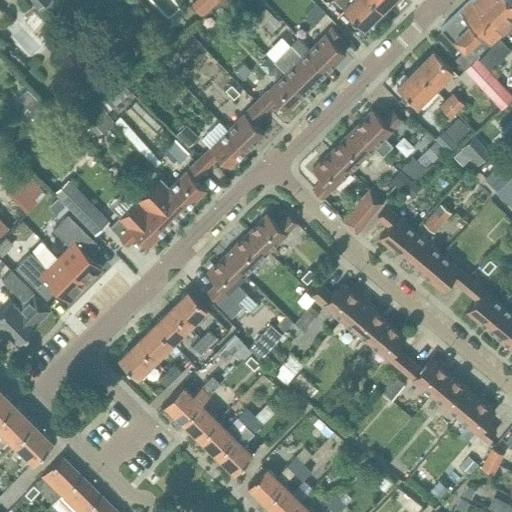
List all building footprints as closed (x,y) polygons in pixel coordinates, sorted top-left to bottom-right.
[(28,0),(38,9),(39,8),(46,16),(59,4),(54,0),(28,0)] [(67,0),(65,2),(78,15),(94,0),(67,0)] [(335,0),(344,8),(350,14),(364,28),(382,10),(371,0),(335,0)] [(371,0),(382,10),(391,2),(392,3),(395,0),(371,0)] [(511,0),(470,0),(441,28),(455,42),(463,52),(470,45),(478,54),(510,25),(511,22),(511,0)] [(316,2),(306,12),(316,23),(326,12),(316,2)] [(334,25),(310,50),(328,69),(346,52),(335,41),(343,34),(334,25)] [(511,29),(480,60),(490,70),(511,49),(511,29)] [(274,59),(274,60),(286,72),(286,73),(305,92),(308,89),(328,69),(309,50),(297,37),(290,44),(277,57),(276,57),(274,59)] [(119,48),(95,69),(108,84),(132,63),(119,48)] [(433,50),(415,68),(435,88),(453,70),(433,50)] [(228,67),(243,82),(256,69),(241,53),(228,67)] [(155,56),(146,65),(154,73),(162,64),(155,56)] [(478,58),(465,69),(500,106),(511,95),(511,93),(490,70),(480,60),(478,58)] [(435,88),(415,68),(397,86),(417,106),(435,88)] [(286,73),(257,101),(265,110),(277,98),(287,109),(305,92),(286,73)] [(231,85),(226,89),(235,98),(240,93),(232,84),(231,85)] [(19,99),(29,108),(20,117),(44,141),(61,123),(28,90),(19,99)] [(453,92),(446,99),(457,111),(464,104),(453,92)] [(457,111),(446,99),(439,106),(451,118),(457,111)] [(136,100),(127,110),(153,136),(163,126),(136,100)] [(257,101),(228,130),(247,148),(264,132),(254,121),(265,110),(257,101)] [(96,103),(81,115),(98,136),(113,124),(96,103)] [(373,109),(355,126),(374,146),(383,155),(393,146),(384,137),(402,119),(393,109),(383,119),(373,109)] [(186,123),(175,135),(187,147),(199,136),(186,123)] [(355,126),(331,150),(350,170),(374,146),(355,126)] [(212,146),(201,156),(209,165),(219,155),(230,166),(247,148),(228,130),(212,146)] [(436,138),(450,152),(458,144),(444,130),(436,138)] [(475,135),(454,155),(462,164),(470,157),(483,144),(475,135)] [(165,151),(178,164),(189,153),(176,140),(165,151)] [(435,140),(424,151),(432,160),(444,149),(435,140)] [(331,150),(313,168),(323,178),(313,188),(322,197),(350,170),(331,150)] [(511,151),(486,177),(498,190),(511,175),(511,151)] [(399,171),(412,183),(426,168),(413,156),(399,171)] [(199,158),(170,187),(189,206),(206,189),(196,178),(208,166),(199,158)] [(399,171),(392,179),(396,184),(403,189),(405,191),(405,190),(412,183),(399,171)] [(189,206),(160,177),(137,199),(165,229),(189,206)] [(511,177),(497,192),(508,203),(511,199),(511,177)] [(69,179),(54,193),(95,234),(106,223),(109,220),(69,179)] [(396,184),(388,193),(395,198),(403,189),(396,184)] [(344,219),(357,232),(383,202),(370,189),(344,219)] [(148,246),(165,229),(137,199),(133,196),(109,220),(106,223),(115,232),(128,245),(138,235),(148,246)] [(423,224),(435,233),(452,213),(441,203),(423,224)] [(380,236),(399,253),(416,232),(386,207),(379,216),(389,225),(380,236)] [(267,212),(249,230),(268,250),(297,222),(288,213),(278,223),(267,212)] [(68,214),(53,229),(70,246),(58,257),(86,285),(103,268),(90,255),(100,245),(68,214)] [(249,230),(225,253),(225,254),(244,273),(268,250),(249,230)] [(416,232),(399,253),(422,272),(440,251),(416,232)] [(6,239),(0,245),(0,253),(3,256),(13,245),(6,239)] [(452,277),(464,288),(472,278),(440,251),(422,272),(442,288),(452,277)] [(31,252),(15,267),(47,299),(57,289),(70,301),(86,285),(58,257),(58,258),(47,268),(31,252)] [(244,273),(225,254),(208,271),(218,282),(208,292),(232,316),(243,306),(239,301),(247,293),(236,281),(244,273)] [(490,259),(482,268),(488,273),(496,264),(490,259)] [(0,311),(0,323),(18,342),(36,324),(36,323),(50,309),(11,269),(2,279),(20,296),(14,302),(11,299),(8,303),(0,311)] [(310,269),(301,278),(307,283),(315,274),(310,269)] [(255,283),(266,293),(277,282),(267,271),(255,283)] [(467,309),(487,326),(504,305),(472,278),(464,288),(477,298),(467,309)] [(311,296),(344,322),(362,300),(341,282),(331,293),(321,284),(311,296)] [(188,290),(171,307),(190,326),(207,309),(189,290),(188,290)] [(344,322),(365,340),(384,318),(362,300),(344,322)] [(511,311),(504,305),(487,326),(510,346),(511,342),(511,311)] [(171,307),(154,324),(172,342),(172,343),(190,326),(171,307)] [(295,324),(305,332),(318,317),(308,309),(295,324)] [(250,348),(261,359),(293,322),(285,315),(275,327),(270,323),(250,348)] [(365,340),(399,368),(408,358),(396,347),(405,336),(384,318),(365,340)] [(154,324),(137,341),(155,360),(163,352),(163,351),(172,342),(154,324)] [(209,330),(201,338),(210,347),(218,339),(209,330)] [(235,353),(241,359),(250,350),(235,333),(216,352),(226,362),(235,353)] [(210,347),(201,338),(193,346),(201,355),(210,347)] [(137,341),(119,358),(138,377),(155,360),(137,341)] [(250,350),(241,359),(242,361),(243,360),(254,372),(263,363),(250,350)] [(399,368),(434,397),(452,375),(430,357),(421,369),(408,358),(399,368)] [(287,385),(293,379),(298,372),(285,361),(274,374),(287,385)] [(174,364),(166,371),(174,379),(181,373),(182,372),(174,364)] [(166,371),(159,379),(167,387),(174,379),(166,371)] [(300,373),(292,381),(308,397),(316,388),(300,373)] [(165,404),(182,421),(201,402),(220,383),(219,382),(212,375),(193,395),(183,385),(165,404)] [(434,397),(455,414),(473,393),(452,375),(434,397)] [(393,376),(381,392),(393,401),(405,385),(393,376)] [(0,417),(14,403),(0,388),(0,417)] [(474,393),(456,414),(488,441),(496,432),(485,423),(495,411),(474,393)] [(351,406),(360,414),(369,404),(360,396),(351,406)] [(201,402),(182,421),(200,438),(218,419),(201,402)] [(0,417),(0,427),(14,442),(34,422),(14,403),(0,417)] [(247,408),(238,417),(246,425),(255,416),(247,408)] [(235,436),(217,455),(234,472),(235,472),(253,453),(243,444),(263,424),(255,416),(246,425),(235,436)] [(429,429),(439,437),(447,426),(438,418),(429,429)] [(218,419),(200,438),(217,455),(235,436),(218,419)] [(14,442),(34,462),(51,445),(54,441),(34,421),(34,422),(14,442)] [(315,435),(324,443),(334,432),(325,424),(315,435)] [(481,469),(492,474),(502,454),(492,449),(481,469)] [(61,456),(43,475),(62,494),(82,475),(62,455),(61,456)] [(302,462),(294,470),(305,480),(312,472),(302,462)] [(248,485),(266,503),(284,484),(266,466),(248,485)] [(83,511),(101,494),(82,475),(62,494),(53,505),(59,511),(83,511)] [(34,484),(26,492),(32,498),(40,489),(34,484)] [(284,484),(266,503),(275,511),(290,511),(301,501),(284,484)] [(462,494),(471,498),(476,488),(467,484),(462,494)] [(321,497),(330,506),(339,497),(330,488),(321,497)] [(119,511),(101,494),(83,511),(119,511)] [(339,497),(330,506),(335,511),(338,511),(346,505),(339,497)] [(456,507),(464,511),(469,502),(460,497),(456,507)] [(313,511),(301,501),(290,511),(313,511)]
